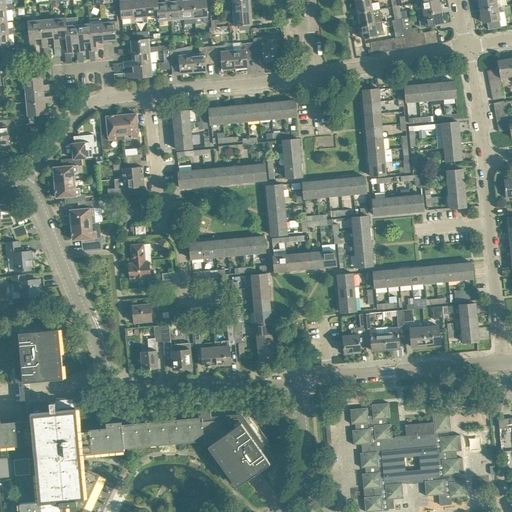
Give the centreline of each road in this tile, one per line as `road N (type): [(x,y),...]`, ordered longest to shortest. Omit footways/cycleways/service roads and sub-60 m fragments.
road 1 (residential): [(290,389),(269,383),(147,393),(112,376),(39,207),(20,183)]
road 2 (residential): [(231,297),(187,299),(180,240),(161,224),(149,93)]
road 3 (residential): [(290,389),(302,380),(503,362)]
road 4 (residential): [(503,362),(484,160)]
road 5 (residential): [(149,93),(318,75)]
road 6 (residential): [(318,75),(465,48)]
road 7 (residential): [(276,511),(298,485),(303,463),(300,410),(290,389)]
road 8 (residential): [(20,183),(76,112),(110,96)]
